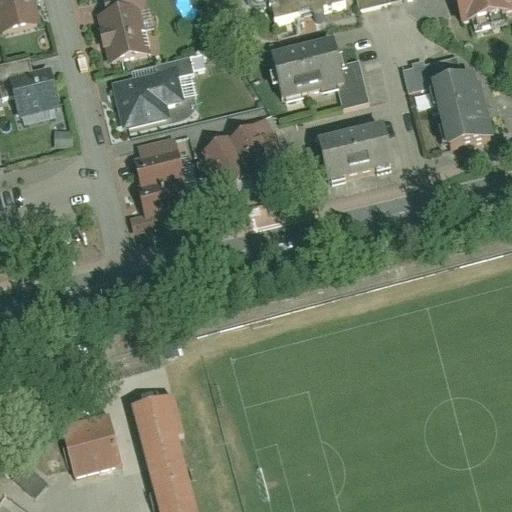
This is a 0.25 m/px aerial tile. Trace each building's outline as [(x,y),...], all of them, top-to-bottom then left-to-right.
[(36,0),(0,0),(0,38),(43,29),(36,0)] [(330,0),(267,0),(276,31),(335,13),(330,0)] [(511,21),(511,0),(457,0),(466,33),(511,21)] [(138,14),(101,22),(110,67),(148,59),(138,14)] [(302,58),(312,100),(340,94),(330,51),(302,58)] [(274,65),(284,107),(312,100),(302,58),(274,65)] [(175,75),(113,88),(123,134),(170,124),(167,109),(182,106),(175,75)] [(53,76),(14,84),(22,124),(62,116),(53,76)] [(436,96),(443,124),(484,114),(477,85),(436,96)] [(443,124),(451,153),(492,142),(484,114),(443,124)] [(232,143),(202,161),(229,204),(260,184),(262,187),(282,175),(256,134),(235,147),(232,143)] [(377,137),(322,152),(333,191),(387,176),(377,137)] [(141,167),(136,169),(145,196),(137,198),(146,228),(199,213),(178,143),(137,155),(141,167)] [(135,418),(159,511),(199,511),(172,408),(135,418)] [(68,435),(79,484),(122,474),(111,426),(68,435)]
